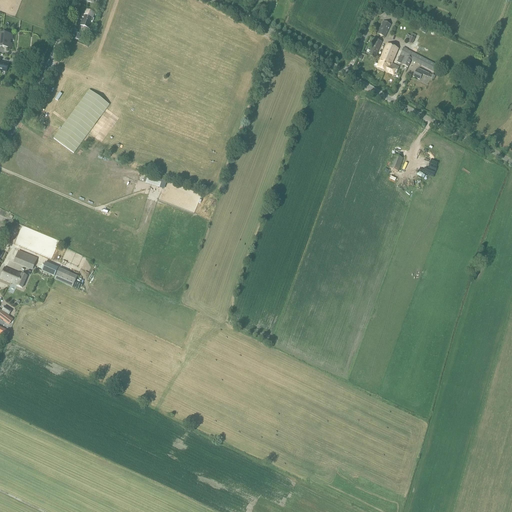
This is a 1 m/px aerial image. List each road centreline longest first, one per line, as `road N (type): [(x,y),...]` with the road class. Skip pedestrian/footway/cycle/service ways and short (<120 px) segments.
road 1 (unclassified): [(511,167),(346,74)]
road 2 (residential): [(0,151),(49,57),(68,0)]
road 3 (unclassified): [(346,74),(211,0)]
